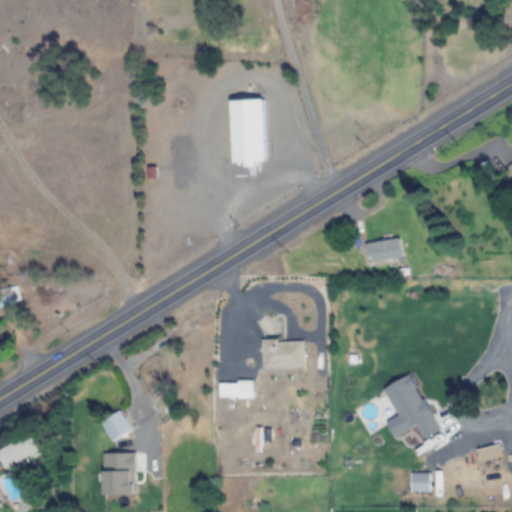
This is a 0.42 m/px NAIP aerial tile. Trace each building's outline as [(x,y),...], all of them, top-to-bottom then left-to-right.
[(231,100),(232,163),(267,162),(266,99),(231,100)] [(368,263),(402,258),(400,238),(365,242),(368,263)] [(0,286),(0,304),(21,304),(21,286),(0,286)] [(306,367),(305,339),(263,340),(264,368),(306,367)] [(136,364),(144,383),(179,367),(171,348),(136,364)] [(134,429),(122,409),(102,421),(114,441),(134,429)] [(502,444),(511,442),(507,422),(462,431),(466,453),(478,450),(480,461),(505,456),(502,444)] [(1,448),(9,466),(37,453),(29,436),(1,448)]
